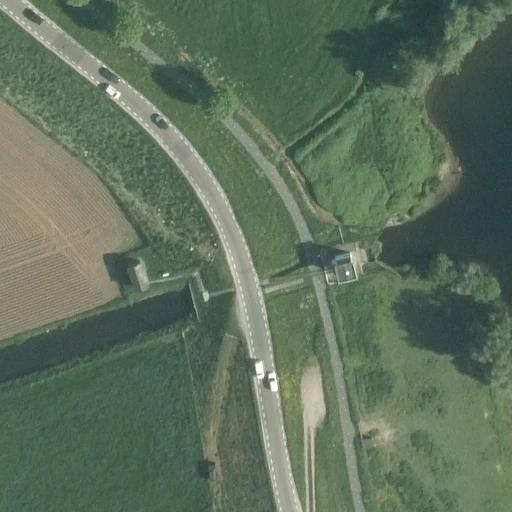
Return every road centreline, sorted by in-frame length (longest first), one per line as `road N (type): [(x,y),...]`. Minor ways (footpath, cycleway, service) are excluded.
road 1 (tertiary): [(290,511),(246,285),(188,161),(154,122),(8,0)]
road 2 (track): [(392,0),(352,99),(273,173)]
